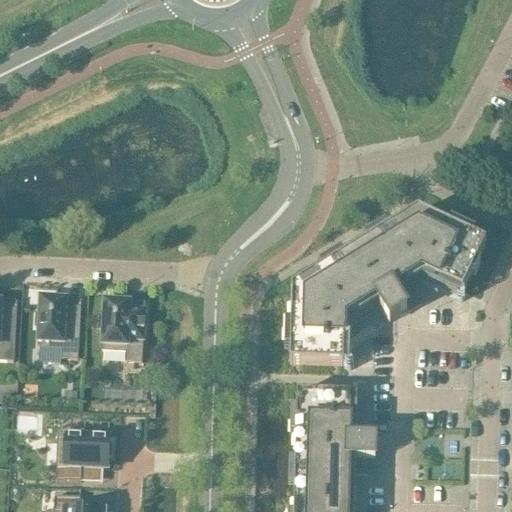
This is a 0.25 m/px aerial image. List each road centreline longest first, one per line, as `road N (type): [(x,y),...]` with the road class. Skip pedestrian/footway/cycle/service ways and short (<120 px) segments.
road 1 (residential): [(298,161),(332,171),(451,144),(511,32)]
road 2 (residential): [(485,511),(491,325),(511,277)]
road 3 (residential): [(0,270),(176,274),(216,285)]
road 4 (unclassified): [(209,466),(216,285)]
road 5 (unclassified): [(216,285),(286,204),(298,161)]
road 6 (unclassified): [(289,133),(250,5)]
road 7 (unclassified): [(220,19),(289,133)]
